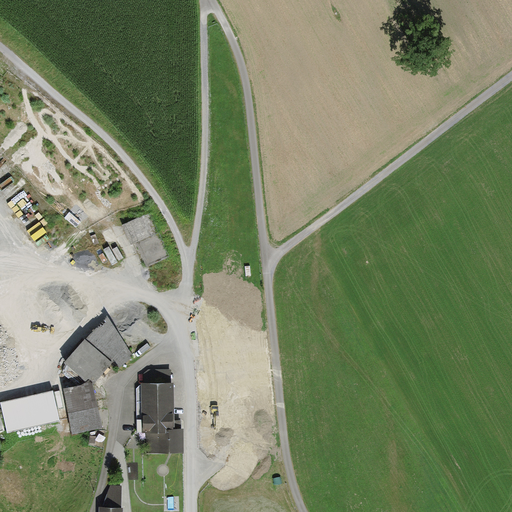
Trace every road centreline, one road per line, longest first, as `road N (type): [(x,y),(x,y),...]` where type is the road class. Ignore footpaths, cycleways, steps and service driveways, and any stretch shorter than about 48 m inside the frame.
road 1 (track): [(266,256),(511,73)]
road 2 (track): [(188,264),(164,210),(112,139),(0,46)]
road 3 (track): [(266,256),(244,70),(209,0)]
road 4 (track): [(188,264),(202,151),(205,0)]
road 5 (track): [(304,511),(285,447),(266,256)]
road 6 (residential): [(93,511),(119,383),(156,341),(184,324)]
road 7 (unknown): [(184,324),(150,297),(125,295),(41,366),(6,375)]
road 8 (residential): [(184,324),(189,511)]
